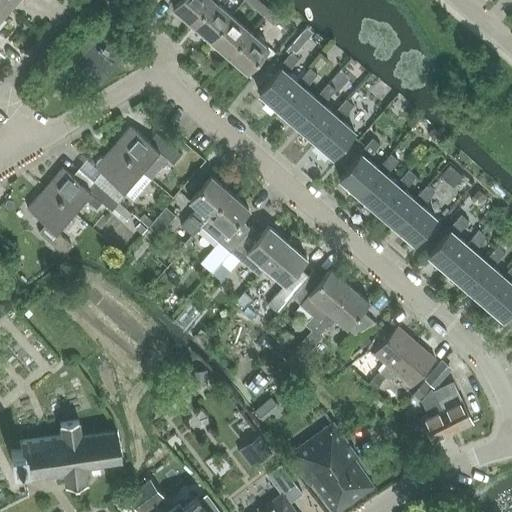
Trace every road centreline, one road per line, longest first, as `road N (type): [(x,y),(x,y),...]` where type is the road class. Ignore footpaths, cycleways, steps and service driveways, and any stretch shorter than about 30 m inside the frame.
road 1 (residential): [(511,429),(487,367),(160,73)]
road 2 (residential): [(160,73),(0,159)]
road 3 (tertiary): [(378,511),(444,470),(511,446)]
